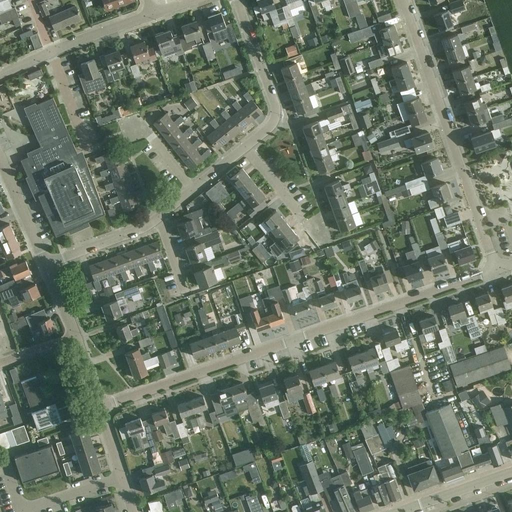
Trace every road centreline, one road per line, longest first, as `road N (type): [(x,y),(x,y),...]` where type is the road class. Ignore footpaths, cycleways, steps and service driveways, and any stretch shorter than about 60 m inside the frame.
road 1 (residential): [(99,407),(496,270)]
road 2 (residential): [(401,0),(496,270)]
road 3 (residential): [(246,146),(273,123),(275,107),(235,0)]
road 4 (residential): [(45,266),(159,217)]
